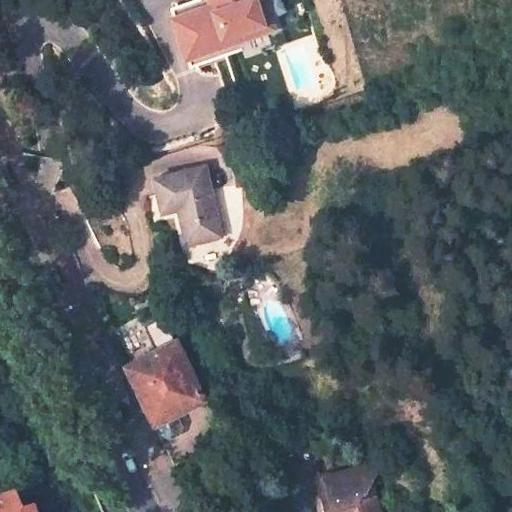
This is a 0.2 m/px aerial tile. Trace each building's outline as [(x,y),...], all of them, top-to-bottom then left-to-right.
[(194,0),(195,1),(172,10),(177,21),(205,10),(204,8),(201,0),(194,0)] [(177,21),(189,55),(219,45),(264,28),(254,0),(226,0),(204,8),(205,10),(177,21)] [(219,45),(189,55),(193,67),(223,56),(219,45)] [(210,165),(158,177),(167,209),(180,206),(190,244),(226,234),(210,165)] [(223,269),(225,279),(242,274),(239,265),(223,269)] [(228,441),(181,339),(129,363),(141,389),(178,466),(228,441)] [(391,511),(378,477),(383,475),(374,455),(323,473),(331,493),(323,496),(328,511),(391,511)] [(0,511),(21,511),(18,502),(0,508),(0,511)]
